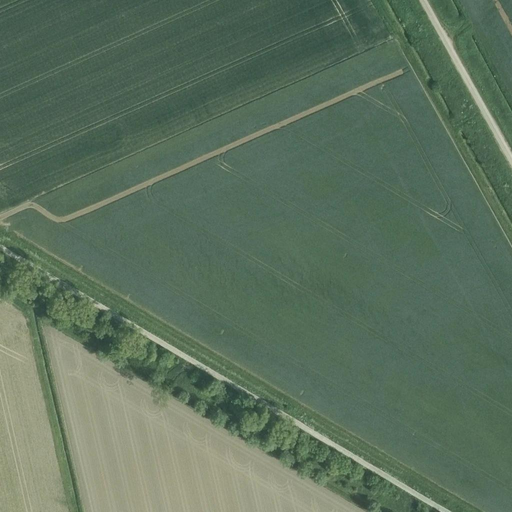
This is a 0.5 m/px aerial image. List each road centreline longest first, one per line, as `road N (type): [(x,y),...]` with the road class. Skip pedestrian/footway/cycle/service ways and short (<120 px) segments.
road 1 (unclassified): [(0,247),(445,511)]
road 2 (unclassified): [(511,157),(425,0)]
